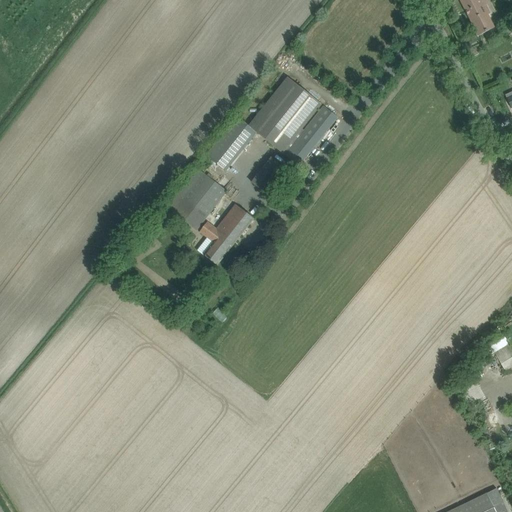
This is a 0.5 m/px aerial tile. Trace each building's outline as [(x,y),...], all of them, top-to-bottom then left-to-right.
[(490,13),(483,0),(460,0),(479,35),(494,28),(487,15),(490,13)] [(257,133),(283,153),(286,154),(305,130),(302,129),(322,104),(288,78),(249,126),(257,133)] [(324,106),(305,130),(286,154),(300,166),(308,155),(306,153),(336,115),(324,106)] [(273,199),(293,174),(273,158),(253,183),(273,199)] [(197,231),(228,191),(197,167),(166,207),(197,231)] [(217,265),(254,218),(236,204),(217,229),(208,221),(200,231),(214,242),(204,255),(217,265)] [(506,371),(511,366),(511,348),(510,344),(495,353),(506,371)] [(468,389),(472,400),(483,395),(477,381),(472,383),(474,386),(468,389)] [(505,511),(497,489),(436,511),(505,511)]
